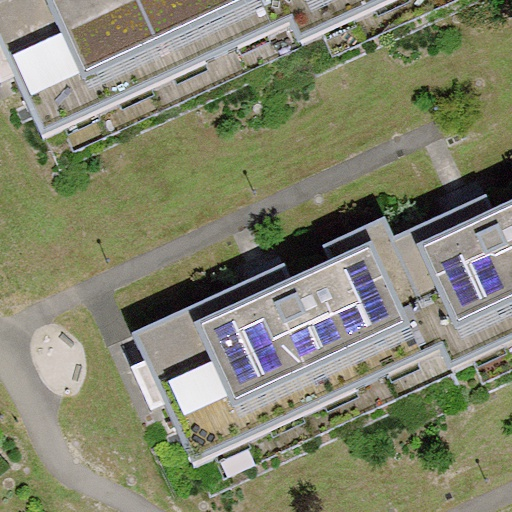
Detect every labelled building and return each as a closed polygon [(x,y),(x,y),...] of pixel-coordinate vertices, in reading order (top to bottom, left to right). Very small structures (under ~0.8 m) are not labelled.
[(282,8),(278,0),(0,0),(0,53),(11,77),(32,122),(195,48),(202,62),(239,45),(232,31),(282,8)] [(278,0),(282,8),(291,28),(293,27),(351,0),(278,0)] [(351,0),(293,27),(300,43),(394,0),(351,0)] [(291,28),(282,8),(232,31),(239,45),(202,62),(195,48),(32,122),(40,140),(291,28)] [(0,81),(11,77),(0,53),(0,81)] [(390,237),(432,335),(441,355),(443,354),(511,322),(511,201),(489,212),(482,195),(390,237)] [(432,335),(390,237),(381,217),(319,246),(327,262),(287,280),(280,264),(128,333),(141,361),(161,404),(182,449),(346,375),(352,389),(389,372),(382,358),(432,335)] [(511,322),(443,354),(450,370),(511,341),(511,322)] [(182,449),(190,467),(441,355),(432,335),(382,358),(389,372),(352,389),(346,375),(182,449)] [(147,410),(161,404),(141,361),(127,367),(147,410)]
